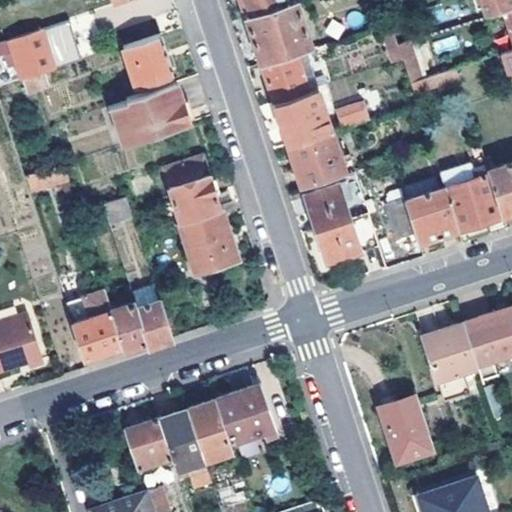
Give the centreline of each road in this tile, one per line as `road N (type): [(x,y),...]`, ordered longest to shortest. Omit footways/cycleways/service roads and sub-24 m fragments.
road 1 (residential): [(197,0),(306,319)]
road 2 (residential): [(306,319),(0,417)]
road 3 (residential): [(306,319),(511,253)]
road 4 (residential): [(306,319),(368,511)]
